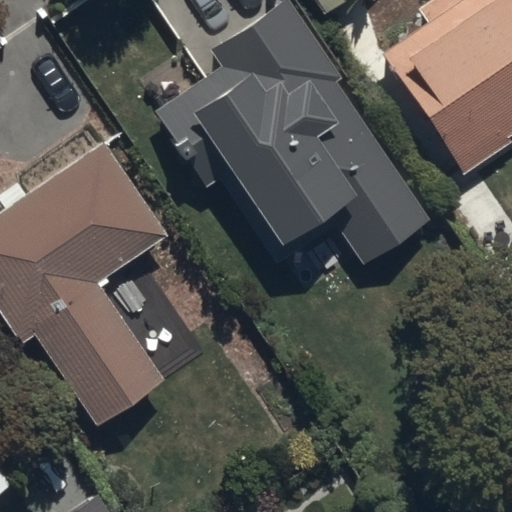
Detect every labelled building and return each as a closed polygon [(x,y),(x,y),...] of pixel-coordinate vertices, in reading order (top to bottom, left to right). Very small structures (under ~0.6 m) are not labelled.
[(317,0),(324,10),(338,0),(317,0)] [(511,0),(459,0),(378,52),(453,170),(511,132),(511,0)] [(222,74),(174,106),(275,257),(329,222),(358,265),(430,217),(287,4),(210,56),(222,74)] [(96,148),(0,215),(0,313),(87,435),(162,381),(94,286),(160,239),(96,148)] [(110,511),(98,494),(71,511),(110,511)]
